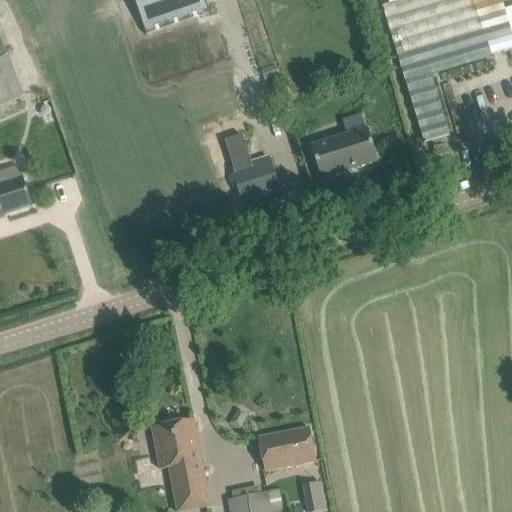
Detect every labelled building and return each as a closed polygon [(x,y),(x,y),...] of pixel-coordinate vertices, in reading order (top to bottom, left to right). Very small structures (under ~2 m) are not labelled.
[(205,0),(135,0),(147,35),(197,18),(210,14),(209,12),(205,0)] [(500,0),(388,0),(390,6),(408,0),(471,0),(480,29),(507,21),(500,0)] [(0,40),(0,106),(25,96),(0,40)] [(312,146),(322,180),(378,162),(368,128),(312,146)] [(243,137),(225,143),(234,170),(231,171),(242,206),(281,193),(270,159),(252,165),(243,137)] [(0,216),(33,206),(30,197),(23,178),(22,179),(0,185),(0,216)] [(194,421),(162,427),(153,429),(161,472),(170,470),(177,511),(188,511),(210,508),(194,421)] [(266,472),(317,462),(310,429),(259,439),(266,472)] [(284,511),(283,506),(272,508),(269,493),(260,495),(258,488),(232,493),(234,500),(228,501),(230,511),(284,511)] [(326,501),(306,505),(307,511),(326,511),(328,511),(326,501)]
